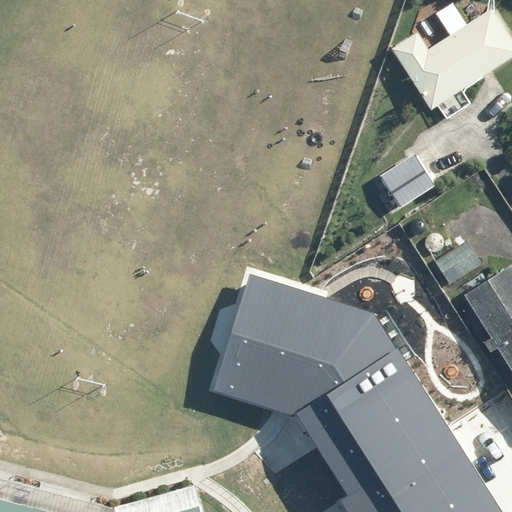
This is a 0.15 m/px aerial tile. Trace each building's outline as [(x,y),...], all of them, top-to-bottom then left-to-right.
[(437,105),(511,55),(511,26),(497,4),(433,46),(421,27),(397,44),(437,105)] [(385,175),(406,206),(440,182),(419,151),(385,175)] [(446,223),(480,200),(470,186),(436,208),(446,223)] [(470,238),(439,260),(454,282),(485,261),(470,238)] [(511,263),(470,290),(497,333),(492,336),(499,347),(504,343),(511,355),(511,263)] [(252,270),(217,383),(298,408),(365,511),(511,511),(380,309),(252,270)] [(116,511),(118,505),(0,474),(0,511),(116,511)]
